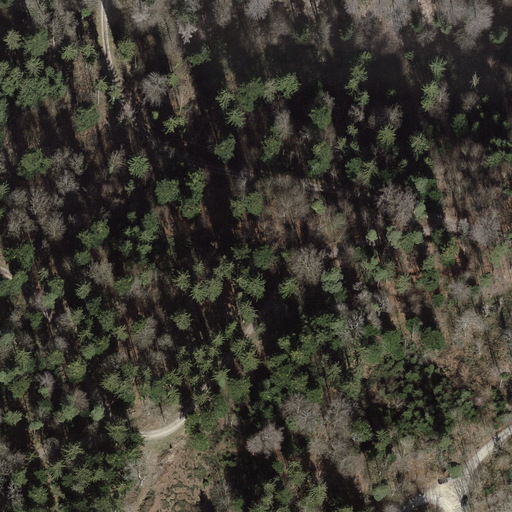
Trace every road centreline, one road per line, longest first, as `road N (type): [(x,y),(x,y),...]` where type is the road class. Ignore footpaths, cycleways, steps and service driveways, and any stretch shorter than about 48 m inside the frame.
road 1 (track): [(107,0),(122,106),(162,154),(224,173),(363,195),(485,231)]
road 2 (track): [(121,434),(164,429),(195,406),(281,290),(320,257),(374,237),(485,231)]
road 3 (track): [(0,263),(66,338),(121,434)]
road 4 (track): [(240,0),(221,9),(195,57),(122,106)]
road 5 (track): [(0,463),(121,434)]
